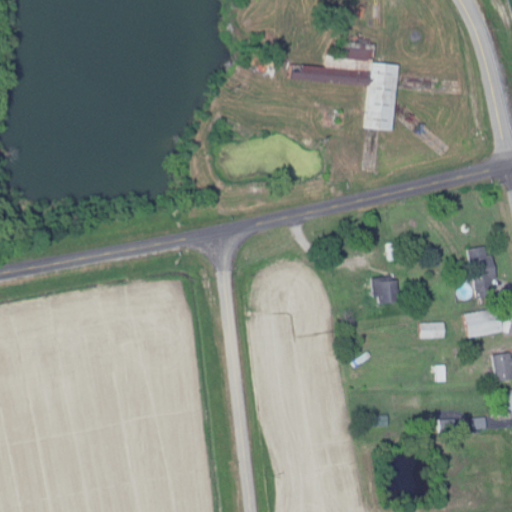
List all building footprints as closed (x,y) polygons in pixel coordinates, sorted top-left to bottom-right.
[(401,65),(375,63),(375,53),(329,49),(328,68),(294,65),(293,80),(372,86),(368,129),(396,131),(401,65)] [(379,306),(403,302),(399,278),(375,282),(379,306)] [(471,338),(504,334),(502,310),(468,314),(471,338)] [(423,340),(448,339),(448,324),(423,324),(423,340)] [(511,353),(495,356),(498,383),(511,381),(511,353)] [(511,393),(500,396),(503,414),(511,412),(511,393)] [(489,429),(488,419),(475,420),(476,431),(489,429)]
